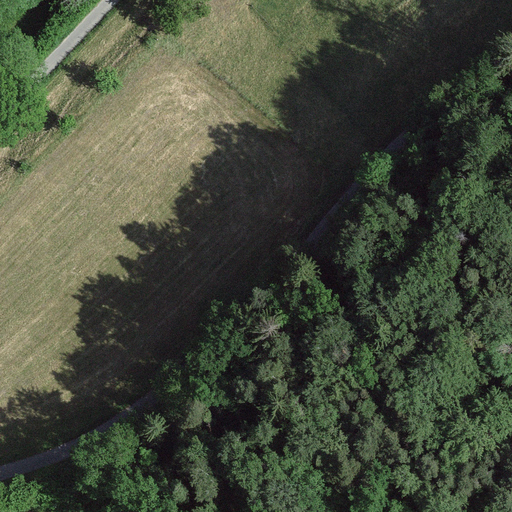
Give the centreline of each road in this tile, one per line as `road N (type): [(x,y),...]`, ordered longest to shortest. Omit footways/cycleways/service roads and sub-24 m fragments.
road 1 (track): [(511,55),(469,79),(375,167),(267,296),(152,405),(0,475)]
road 2 (track): [(0,118),(118,0)]
